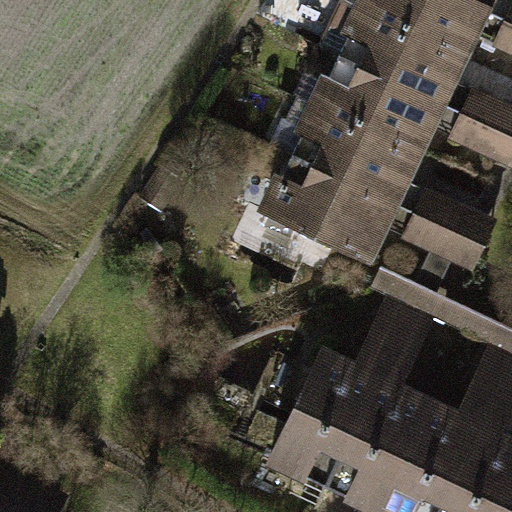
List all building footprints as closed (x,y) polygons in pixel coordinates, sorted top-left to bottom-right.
[(465,0),(356,0),(355,5),(454,51),(465,29),(476,5),(465,0)] [(511,0),(478,0),(476,5),(511,21),(511,0)] [(443,75),(454,51),(355,5),(332,51),(432,97),(443,75)] [(511,49),(511,21),(476,5),(465,29),(511,49)] [(422,120),(432,97),(332,51),(309,101),(409,147),(422,120)] [(432,97),(505,131),(511,116),(511,106),(443,75),(432,97)] [(505,131),(432,97),(422,120),(494,154),(505,131)] [(396,174),(409,147),(309,101),(286,150),(385,197),(396,174)] [(374,220),(385,197),(286,150),(258,208),(358,255),(374,220)] [(134,191),(155,205),(174,177),(153,163),(134,191)] [(385,197),(458,231),(469,208),(396,174),(385,197)] [(458,231),(385,197),(374,220),(447,253),(458,231)] [(371,371),(388,335),(405,299),(384,289),(349,361),(371,371)] [(426,310),(405,299),(388,335),(410,345),(426,310)] [(469,373),(491,383),(507,348),(486,338),(469,373)] [(315,345),(264,454),(320,480),(371,371),(349,361),(315,345)] [(511,350),(507,348),(491,383),(511,393),(511,350)] [(422,396),(371,371),(320,480),(371,504),(422,396)] [(429,511),(474,420),(422,396),(371,504),(387,511),(429,511)] [(486,511),(511,458),(511,437),(474,420),(429,511),(486,511)] [(511,511),(511,458),(486,511),(511,511)] [(95,511),(102,501),(48,471),(32,500),(54,511),(95,511)]
